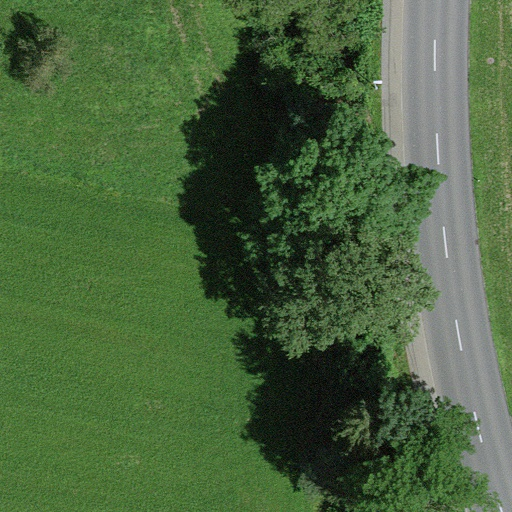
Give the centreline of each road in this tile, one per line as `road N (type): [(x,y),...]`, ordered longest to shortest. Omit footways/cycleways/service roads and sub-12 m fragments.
road 1 (track): [(354,511),(306,206),(240,0)]
road 2 (tertiary): [(436,0),(444,252),(478,432),(504,511)]
